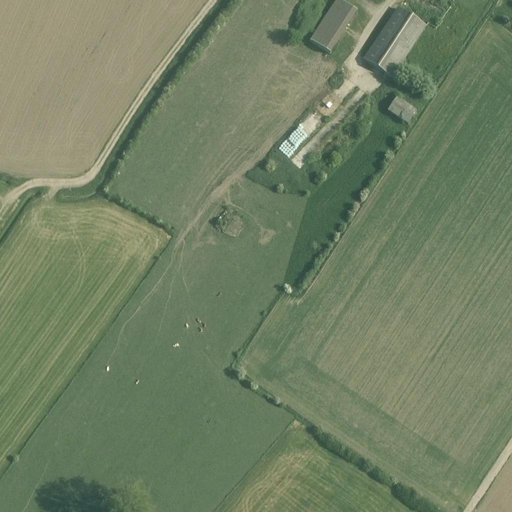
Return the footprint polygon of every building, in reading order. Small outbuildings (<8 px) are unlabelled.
[(337,1),(310,43),(330,55),(357,13),(337,1)] [(425,28),(398,10),(364,61),(392,79),(425,28)] [(415,112),(394,99),(386,112),(407,125),(415,112)] [(305,147),(292,160),(299,167),(312,155),(305,147)] [(228,207),(214,227),(223,233),(237,214),(228,207)]
